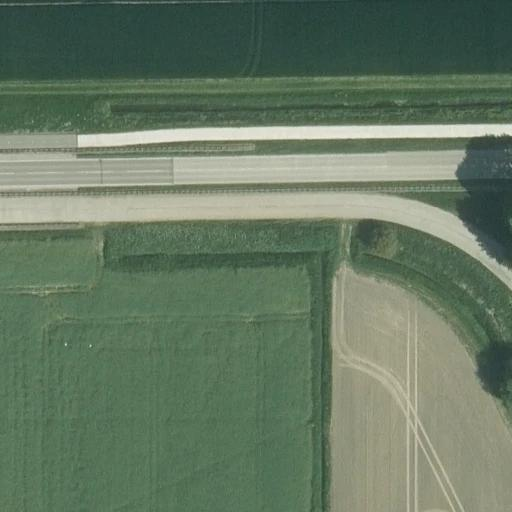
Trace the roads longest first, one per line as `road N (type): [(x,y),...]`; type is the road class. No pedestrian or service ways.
road 1 (unclassified): [(0,215),(376,206),(444,225),(511,278)]
road 2 (secondary): [(0,171),(511,164)]
